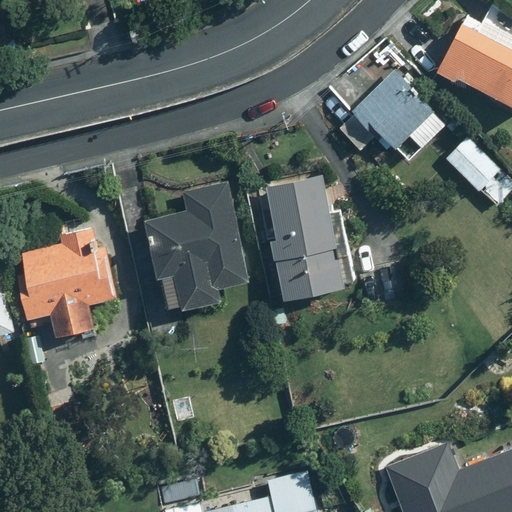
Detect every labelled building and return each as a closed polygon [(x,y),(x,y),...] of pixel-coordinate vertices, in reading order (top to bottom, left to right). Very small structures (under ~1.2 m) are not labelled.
[(511,46),(460,18),(435,66),(511,107),(511,46)] [(448,118),(396,66),(358,102),(410,155),(448,118)] [(511,190),(511,178),(469,135),(447,157),(496,206),(511,190)] [(346,284),(323,174),(264,186),(288,296),(346,284)] [(252,281),(230,182),(185,191),(190,210),(146,220),(159,279),(165,278),(171,307),(223,296),(221,288),(252,281)] [(107,244),(101,246),(98,233),(96,234),(94,225),(61,233),(63,241),(15,253),(30,316),(52,311),(58,334),(98,325),(92,301),(119,295),(107,244)] [(0,266),(0,332),(16,329),(1,266),(0,266)] [(387,463),(405,511),(511,511),(511,448),(460,467),(450,440),(387,463)] [(320,511),(310,469),(268,479),(272,495),(205,511),(320,511)]
